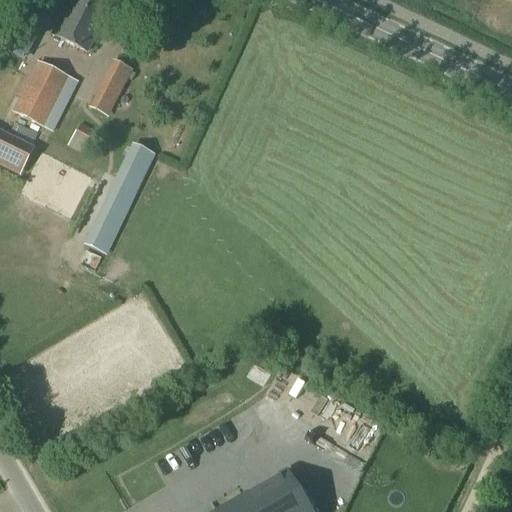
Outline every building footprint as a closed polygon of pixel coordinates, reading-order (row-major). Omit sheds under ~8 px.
[(99,0),(70,0),(52,37),(86,54),(111,6),(99,0)] [(37,64),(11,114),(40,128),(65,79),(37,64)] [(130,73),(115,65),(113,64),(109,72),(126,81),(130,73)] [(108,116),(115,102),(98,93),(90,107),(88,111),(106,120),(108,116)] [(79,126),(67,149),(84,157),(96,135),(79,126)] [(0,134),(0,168),(20,178),(33,151),(0,134)] [(132,149),(84,248),(104,257),(152,158),(132,149)] [(223,511),(306,511),(286,476),(278,480),(277,479),(276,480),(277,481),(250,497),(249,495),(247,496),(247,497),(248,498),(223,511)]
